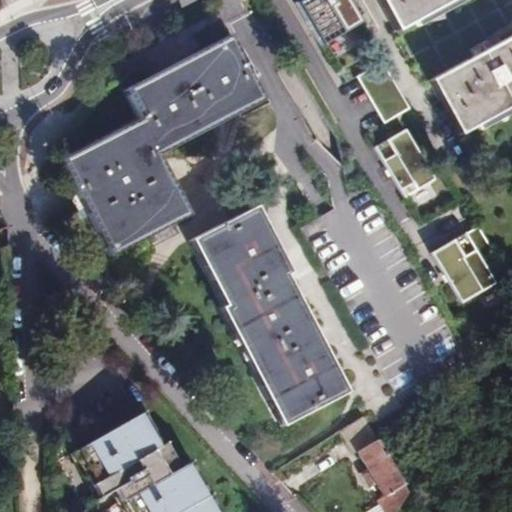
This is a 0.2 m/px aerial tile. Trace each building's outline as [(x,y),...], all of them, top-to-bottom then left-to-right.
[(297,0),(293,3),(319,47),(357,23),(342,0),(297,0)] [(376,0),(391,29),(447,0),(376,0)] [(216,41),(219,46),(227,41),(225,36),(216,41)] [(216,41),(160,71),(163,76),(219,46),(216,41)] [(227,41),(219,46),(253,101),(257,99),(227,41)] [(219,46),(163,76),(195,132),(253,101),(219,46)] [(380,62),(355,77),(383,122),(407,108),(380,62)] [(511,68),(446,104),(475,157),(511,136),(511,68)] [(163,76),(160,71),(122,91),(124,96),(163,76)] [(195,132),(163,76),(124,96),(135,119),(137,123),(59,164),(70,185),(77,198),(103,248),(167,216),(170,221),(185,214),(154,153),(195,132)] [(57,159),(59,164),(137,123),(135,119),(57,159)] [(435,179),(404,128),(373,147),(387,169),(385,170),(388,176),(391,175),(405,197),(435,179)] [(69,203),(77,198),(70,185),(62,190),(69,203)] [(365,191),(322,216),(423,385),(466,360),(365,191)] [(252,208),(243,213),(280,274),(286,271),(252,208)] [(280,274),(243,213),(193,239),(226,303),(220,306),(277,409),(331,374),(279,275),(280,274)] [(106,253),(170,221),(167,216),(103,248),(106,253)] [(423,385),(322,216),(298,231),(399,401),(423,385)] [(479,224),(432,251),(446,274),(447,276),(449,279),(463,301),(496,280),(480,255),(493,247),(479,224)] [(186,243),(220,306),(226,303),(193,239),(186,243)] [(270,413),(277,409),(220,306),(214,310),(270,413)] [(342,394),(331,374),(277,409),(284,423),(342,394)] [(284,423),(277,409),(270,413),(277,427),(284,423)] [(142,410),(139,412),(156,445),(160,443),(142,410)] [(139,412),(78,446),(85,461),(91,458),(99,473),(88,479),(96,495),(108,489),(119,484),(125,495),(129,493),(137,507),(133,509),(134,511),(212,511),(186,462),(176,467),(162,441),(160,443),(156,445),(139,412)] [(361,419),(339,431),(382,502),(403,488),(361,419)] [(85,461),(78,446),(69,450),(93,497),(96,495),(88,479),(99,473),(91,458),(85,461)] [(217,511),(189,460),(186,462),(212,511),(217,511)] [(108,489),(120,511),(134,511),(133,509),(137,507),(129,493),(125,495),(119,484),(108,489)] [(375,511),(398,511),(399,511),(382,502),(375,511)]
